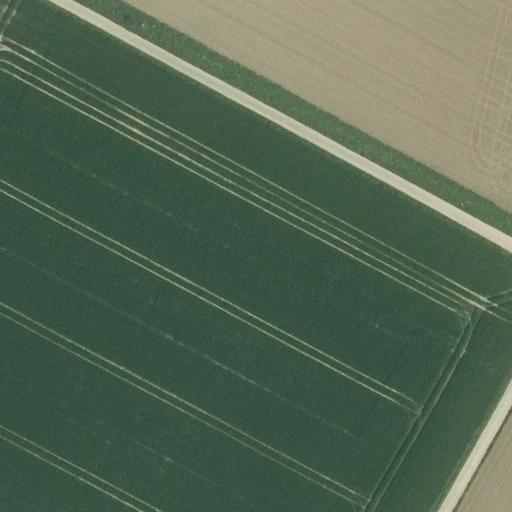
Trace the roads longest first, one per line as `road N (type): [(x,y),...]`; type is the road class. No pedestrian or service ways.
road 1 (track): [(511,245),(56,0)]
road 2 (track): [(443,511),(511,391)]
